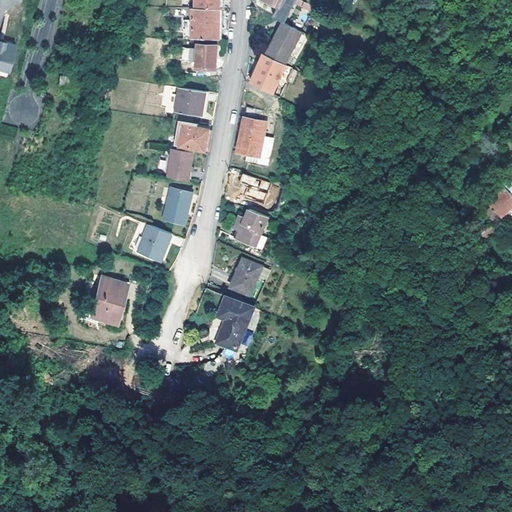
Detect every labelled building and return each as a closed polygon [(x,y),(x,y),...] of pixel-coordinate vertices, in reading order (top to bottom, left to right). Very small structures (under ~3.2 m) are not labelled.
[(222,9),(222,8),(222,0),(198,0),(198,9),(222,9)] [(298,0),(264,0),(280,8),(274,19),(284,24),(287,25),(298,0)] [(316,7),(307,3),(305,8),(315,13),(318,8),(316,7)] [(222,9),(198,9),(195,8),(194,39),(221,40),(222,23),(222,9)] [(287,65),(303,34),(287,25),(284,24),(268,56),(287,65)] [(19,47),(0,42),(0,71),(12,74),(19,47)] [(220,44),(201,43),(199,69),(219,70),(219,57),(220,44)] [(193,61),(193,48),(182,48),(182,62),(193,61)] [(480,52),(473,58),(478,66),(485,60),(480,52)] [(287,65),(268,56),(266,54),(251,83),(272,94),(287,65)] [(209,91),(181,87),(178,111),(204,116),(209,91)] [(267,111),(250,107),(243,134),(237,159),(268,167),(275,140),(265,137),(269,124),(264,122),(267,111)] [(200,125),(180,121),(176,145),(207,151),(209,138),(211,129),(200,128),(200,125)] [(197,173),(200,153),(179,149),(178,149),(174,178),(193,183),(195,173),(197,173)] [(263,200),(266,193),(256,189),(260,179),(242,173),(239,181),(249,185),(246,195),(263,200)] [(259,187),(267,190),(269,182),(261,180),(259,187)] [(502,215),(511,205),(511,192),(511,191),(504,184),(487,199),(493,206),(502,215)] [(190,209),(194,193),(174,187),(164,219),(185,225),(190,209)] [(502,215),(493,206),(487,212),(495,221),(502,215)] [(239,218),(235,227),(238,228),(235,233),(232,239),(254,248),(266,218),(249,210),(244,219),(239,218)] [(490,223),(474,241),(479,248),(481,249),(488,241),(485,239),(495,227),(490,223)] [(168,250),(165,249),(167,243),(171,244),(175,234),(151,224),(144,242),(140,251),(163,261),(168,250)] [(234,279),(244,258),(241,257),(232,278),(234,279)] [(262,267),(244,258),(234,279),(231,286),(248,295),(262,267)] [(93,316),(95,316),(104,319),(117,322),(126,289),(128,283),(124,282),(105,277),(103,277),(93,316)] [(128,283),(126,289),(117,322),(104,319),(103,322),(119,327),(129,290),(131,280),(125,278),(124,282),(128,283)] [(254,306),(226,295),(218,314),(226,317),(216,341),(236,349),(254,306)] [(435,312),(427,321),(435,328),(434,329),(448,341),(452,337),(437,324),(442,319),(435,312)]
